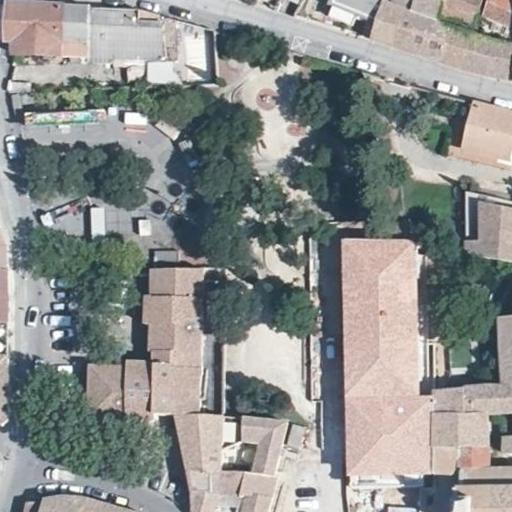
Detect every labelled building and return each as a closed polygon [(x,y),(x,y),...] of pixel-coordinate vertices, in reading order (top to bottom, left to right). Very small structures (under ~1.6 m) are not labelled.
[(441,22),(444,0),(335,0),(334,4),(377,19),(371,39),(485,77),(494,42),(455,28),(441,22)] [(444,0),(441,22),(455,28),(457,19),(476,22),(482,0),(444,0)] [(511,0),(487,0),(483,13),(511,20),(511,0)] [(131,12),(0,7),(0,32),(0,40),(9,45),(16,45),(17,58),(91,59),(91,47),(163,49),(163,20),(163,19),(131,12)] [(511,46),(494,42),(485,77),(511,82),(511,46)] [(177,62),(149,64),(151,86),(179,85),(177,62)] [(511,114),(475,104),(461,152),(511,162),(511,161),(511,114)] [(511,176),(479,170),(483,207),(511,213),(511,176)] [(511,265),(511,213),(483,207),(487,261),(511,265)] [(388,241),(348,242),(352,387),(352,401),(421,402),(422,369),(416,243),(388,241)] [(0,247),(0,324),(8,324),(9,274),(8,247),(0,247)] [(134,373),(98,372),(98,422),(132,421),(160,421),(162,416),(175,417),(204,419),(208,363),(213,271),(159,271),(156,301),(151,299),(152,328),(157,327),(156,348),(156,362),(156,368),(134,368),(134,373)] [(501,456),(511,456),(511,319),(503,321),(503,389),(465,390),(468,418),(488,416),(511,416),(511,438),(503,439),(501,456)] [(0,424),(4,426),(8,424),(8,344),(0,344),(0,424)] [(465,390),(435,392),(435,402),(434,476),(463,477),(463,473),(499,472),(488,457),(488,416),(468,418),(465,390)] [(421,402),(352,401),(353,489),(423,488),(423,476),(434,476),(435,402),(421,402)] [(204,419),(175,417),(180,477),(190,511),(269,511),(272,505),(275,488),(275,473),(285,425),(221,420),(204,419)] [(288,427),(291,448),(305,446),(303,425),(288,427)] [(511,511),(511,471),(499,472),(463,473),(463,477),(463,493),(457,493),(457,511),(511,511)] [(71,498),(26,504),(24,511),(123,511),(103,506),(71,498)]
